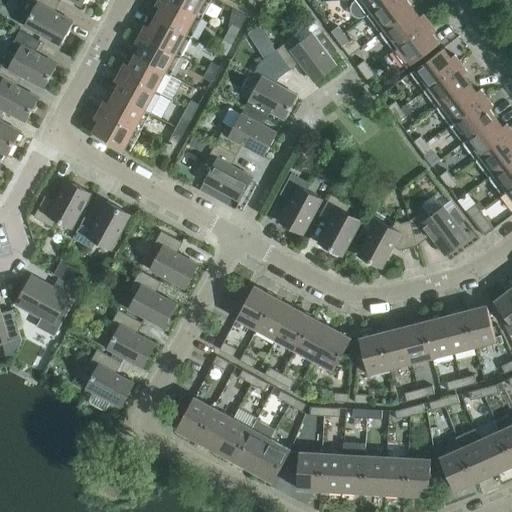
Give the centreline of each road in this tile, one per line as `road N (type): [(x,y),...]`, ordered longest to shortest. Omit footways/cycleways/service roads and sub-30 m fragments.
road 1 (residential): [(291,511),(149,437),(139,422),(237,236)]
road 2 (residential): [(511,244),(474,273),(356,301),(237,236)]
road 3 (residential): [(237,236),(52,135)]
road 4 (residential): [(237,236),(311,105),(357,73)]
road 5 (residential): [(52,135),(125,0)]
